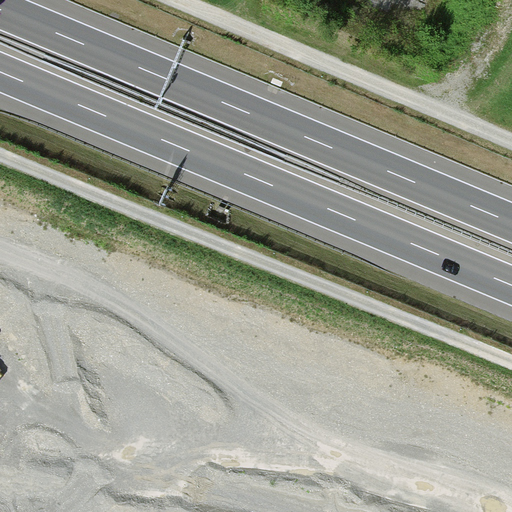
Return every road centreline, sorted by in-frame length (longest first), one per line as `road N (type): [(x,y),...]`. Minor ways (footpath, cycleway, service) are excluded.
road 1 (motorway): [(0,70),(511,285)]
road 2 (motorway): [(511,225),(0,13)]
road 3 (track): [(511,360),(0,149)]
road 4 (track): [(511,140),(178,0)]
